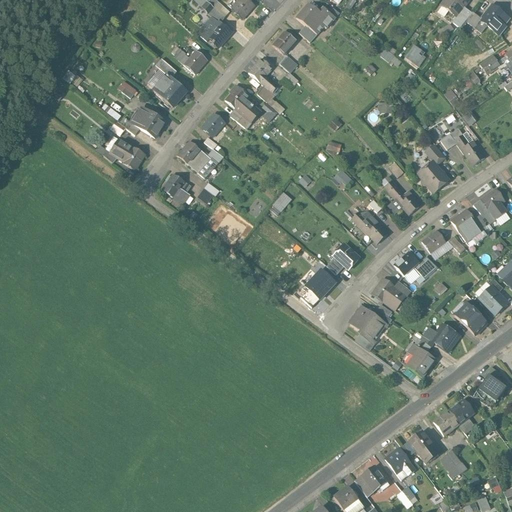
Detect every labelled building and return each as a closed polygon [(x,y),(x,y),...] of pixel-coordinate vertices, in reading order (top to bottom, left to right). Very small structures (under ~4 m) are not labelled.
[(237,0),(237,1),(239,2),(231,12),(242,21),(254,7),(246,1),(246,0),(237,0)] [(349,13),(355,2),(351,0),(347,0),(342,9),(349,13)] [(470,0),(445,0),(440,7),(457,19),(470,0)] [(327,4),(324,8),(336,18),(339,14),(327,4)] [(308,5),(296,19),(305,27),(316,36),(325,27),(315,19),(319,14),(308,5)] [(492,7),(480,22),(472,31),(479,37),(485,29),(497,38),(503,30),(497,25),(504,17),(492,7)] [(324,8),(319,14),(315,19),(325,27),(328,29),(337,18),(336,18),(324,8)] [(231,35),(212,19),(204,29),(211,35),(207,40),(218,49),(231,35)] [(448,25),(437,31),(440,37),(452,31),(448,25)] [(316,36),(305,27),(298,35),(309,44),(316,36)] [(295,43),(284,33),(272,47),(283,57),(295,43)] [(426,56),(410,44),(402,55),(419,67),(426,56)] [(380,57),(397,67),(401,61),(383,51),(380,57)] [(203,67),(192,58),(189,61),(183,56),(184,55),(179,52),(173,59),(194,77),(203,67)] [(511,53),(508,57),(510,60),(502,66),(504,69),(500,71),(506,80),(511,75),(511,53)] [(293,64),(285,56),(277,64),(285,72),(293,64)] [(499,66),(494,57),(480,66),(485,75),(499,66)] [(260,61),(248,75),(263,88),(256,95),(266,104),(271,98),(271,94),(276,88),(265,78),(271,70),(260,61)] [(67,72),(61,79),(69,85),(75,78),(67,72)] [(471,83),(476,81),(472,72),(467,75),(471,83)] [(186,93),(167,77),(161,84),(160,83),(153,91),(173,109),(186,93)] [(123,82),(117,90),(130,99),(136,91),(123,82)] [(248,98),(237,88),(225,102),(249,124),(258,114),(248,105),(249,103),(246,101),(248,98)] [(165,125),(140,110),(130,125),(155,140),(165,125)] [(213,116),(201,130),(212,140),(224,126),(213,116)] [(484,159),(473,143),(469,146),(457,130),(449,136),(463,157),(464,156),(472,168),(484,159)] [(203,144),(213,151),(217,145),(207,138),(203,144)] [(308,148),(302,142),(292,155),(298,160),(308,148)] [(143,158),(128,148),(128,149),(120,143),(115,149),(113,147),(108,156),(123,164),(122,165),(134,173),(143,158)] [(209,162),(189,144),(177,158),(204,181),(218,166),(211,160),(209,162)] [(341,149),(327,144),(323,154),(337,159),(341,149)] [(425,152),(432,162),(441,155),(434,146),(425,152)] [(396,164),(389,167),(394,179),(402,176),(396,164)] [(440,174),(433,165),(424,172),(426,174),(420,180),(422,182),(421,185),(424,188),(427,188),(433,195),(448,183),(444,179),(445,176),(443,174),(440,174)] [(351,182),(341,172),(334,180),(344,189),(351,182)] [(298,182),(303,189),(310,183),(305,176),(298,182)] [(172,178),(162,193),(183,207),(189,197),(181,192),(180,192),(184,186),(172,178)] [(420,207),(408,194),(403,197),(392,184),(384,191),(394,202),(387,209),(394,217),(402,210),(408,217),(420,207)] [(218,193),(209,186),(200,196),(209,204),(218,193)] [(495,192),(480,202),(484,208),(489,214),(504,204),(495,192)] [(294,202),(284,195),(271,210),(281,218),(294,202)] [(480,233),(466,212),(451,223),(465,244),(470,240),(475,247),(489,237),(484,230),(480,233)] [(387,236),(366,214),(362,218),(358,214),(351,221),(366,238),(367,237),(376,246),(387,236)] [(244,228),(228,216),(216,232),(232,245),(244,228)] [(437,233),(422,244),(430,256),(445,245),(437,233)] [(359,261),(344,247),(338,253),(340,255),(334,260),(348,272),(359,261)] [(414,269),(404,259),(394,268),(404,278),(414,269)] [(511,272),(503,282),(511,291),(511,272)] [(314,281),(303,296),(315,305),(326,290),(314,281)] [(405,298),(383,281),(372,297),(394,313),(405,298)] [(503,291),(493,281),(487,286),(490,289),(491,289),(498,295),(503,291)] [(498,295),(491,289),(490,289),(479,301),(495,318),(508,305),(498,295)] [(479,310),(469,301),(465,305),(475,315),(479,310)] [(475,315),(465,305),(464,306),(466,307),(456,318),(455,316),(454,317),(475,337),(486,326),(475,315)] [(383,326),(370,316),(362,310),(350,326),(361,334),(359,337),(369,345),(383,326)] [(444,328),(438,336),(428,329),(423,337),(433,345),(446,354),(451,347),(450,346),(456,337),(444,328)] [(433,345),(423,337),(420,342),(430,350),(433,345)] [(420,342),(417,340),(414,345),(426,355),(430,350),(420,342)] [(426,355),(414,345),(407,355),(413,359),(406,368),(422,379),(435,361),(426,355)] [(488,378),(478,392),(495,405),(506,391),(496,384),(501,377),(491,369),(485,377),(488,378)] [(473,416),(463,402),(448,413),(458,427),(473,416)] [(458,427),(448,413),(433,424),(444,438),(458,427)] [(436,454),(421,433),(408,443),(426,466),(436,458),(434,456),(436,454)] [(411,465),(400,450),(385,460),(401,482),(415,472),(410,466),(411,465)] [(469,473),(452,452),(440,462),(457,482),(469,473)] [(386,483),(384,481),(375,468),(368,474),(368,473),(361,479),(372,494),(386,483)] [(495,480),(487,483),(490,491),(492,490),(494,494),(500,492),(495,480)] [(407,487),(396,495),(406,509),(417,501),(407,487)] [(348,489),(333,500),(342,511),(360,511),(364,510),(348,489)] [(478,504),(480,511),(489,511),(485,501),(478,504)]
